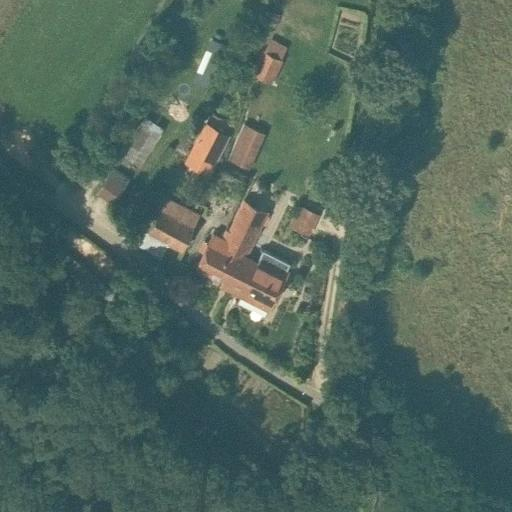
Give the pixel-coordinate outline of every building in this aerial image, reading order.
[(264,50),(263,50),(251,71),(272,83),(284,60),(281,59),(287,46),(271,37),(264,50)] [(179,75),(195,82),(210,51),(193,44),(179,75)] [(223,53),(211,48),(201,70),(213,75),(223,53)] [(146,113),(121,154),(141,166),(166,125),(146,113)] [(205,122),(186,158),(212,171),(230,135),(205,122)] [(229,157),(251,167),(266,132),(245,122),(229,157)] [(79,149),(66,172),(84,182),(97,159),(79,149)] [(115,200),(129,180),(114,169),(100,189),(115,200)] [(167,196),(141,245),(161,255),(168,241),(183,249),(200,213),(167,196)] [(291,224),(312,233),(323,210),(301,200),(291,224)] [(254,243),(262,227),(270,211),(246,202),(231,231),(227,229),(224,236),(214,231),(196,265),(230,282),(240,262),(237,261),(242,253),(248,241),(249,241),(254,243)] [(243,253),(249,241),(248,241),(242,253),(237,261),(240,262),(230,282),(243,289),(241,294),(270,309),(290,269),(287,268),(291,262),(264,248),(258,260),(243,253)]
